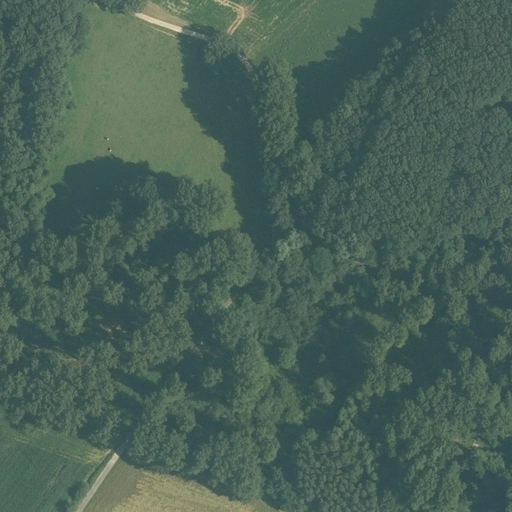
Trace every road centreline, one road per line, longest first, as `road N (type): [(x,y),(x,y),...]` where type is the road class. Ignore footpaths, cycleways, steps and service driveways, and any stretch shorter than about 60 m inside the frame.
road 1 (unclassified): [(201,342),(286,233),(393,279),(511,276)]
road 2 (track): [(101,0),(255,70),(288,211),(286,233)]
road 3 (track): [(198,345),(468,449),(511,450)]
road 4 (track): [(80,511),(201,342)]
